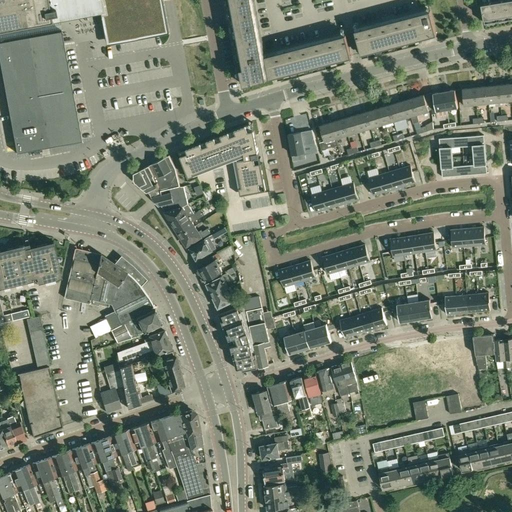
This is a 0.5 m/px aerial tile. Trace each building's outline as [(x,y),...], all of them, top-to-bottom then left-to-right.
[(0,0),(0,31),(4,31),(7,30),(12,29),(15,29),(19,28),(22,27),(27,27),(30,26),(35,25),(38,25),(42,24),(52,22),(52,20),(51,20),(51,16),(55,15),(56,15),(57,15),(57,14),(60,14),(59,9),(55,9),(54,9),(49,10),(49,9),(48,9),(46,0),(0,0)] [(46,0),(48,9),(49,9),(49,10),(54,9),(55,9),(59,9),(60,14),(103,6),(109,41),(156,33),(157,36),(160,35),(170,33),(164,5),(164,1),(163,0),(46,0)] [(230,0),(231,3),(228,3),(228,4),(230,11),(233,11),(234,16),(231,17),(232,25),(235,24),(236,30),(233,30),(233,31),(235,38),(235,39),(238,38),(239,44),(236,44),(237,52),(239,59),(242,58),(244,68),(240,68),(241,70),(243,69),(244,75),(242,75),(242,76),(243,85),(267,79),(266,78),(269,78),(265,55),(265,52),(255,0),(230,0)] [(497,21),(509,19),(505,0),(502,0),(494,1),(497,21)] [(494,1),(482,3),(485,23),(497,21),(494,1)] [(381,49),(382,49),(389,47),(388,44),(394,42),(395,45),(402,43),(403,43),(402,40),(407,39),(408,42),(416,40),(422,38),(437,34),(430,10),(429,7),(355,27),(355,30),(361,54),(362,54),(368,52),(376,50),(375,47),(380,46),(381,49)] [(0,41),(60,30),(59,26),(58,21),(52,22),(42,24),(38,25),(35,25),(30,26),(27,27),(22,27),(19,28),(15,29),(12,29),(7,30),(4,31),(0,31),(0,41)] [(61,31),(0,41),(0,64),(6,96),(16,153),(41,148),(48,147),(51,146),(82,141),(81,140),(64,45),(61,31)] [(265,55),(269,78),(278,76),(284,74),(291,73),(292,72),(291,70),(296,68),(297,71),(305,69),(304,66),(310,65),(310,68),(311,67),(318,66),(318,65),(318,62),(323,61),(324,64),(331,62),(332,62),(331,59),(336,58),(337,61),(337,60),(345,59),(351,57),(352,57),(346,34),(345,34),(344,31),(265,52),(265,55)] [(500,102),(505,102),(511,100),(511,99),(510,84),(498,85),(500,102)] [(498,85),(486,86),(488,104),(500,102),(498,85)] [(486,86),(474,88),(476,105),(488,104),(486,86)] [(476,105),(474,88),(462,89),(464,106),(476,105)] [(447,109),(458,107),(455,90),(444,92),(447,109)] [(444,92),(433,93),(436,110),(437,118),(448,116),(447,109),(444,92)] [(425,95),(412,99),(417,115),(429,111),(432,110),(431,94),(431,93),(425,95)] [(412,99),(401,102),(405,118),(411,117),(413,124),(414,123),(419,122),(417,115),(412,99)] [(394,122),(405,118),(401,102),(389,105),(394,122)] [(389,105),(378,109),(382,125),(394,122),(389,105)] [(371,128),(382,125),(378,109),(366,112),(371,128)] [(366,112),(355,116),(359,132),(371,128),(366,112)] [(359,132),(355,116),(343,119),(348,135),(359,132)] [(343,119),(332,122),(336,139),(348,135),(343,119)] [(338,144),(336,139),(332,122),(320,126),(325,142),(320,143),(322,149),(332,146),(338,144)] [(201,142),(183,149),(185,156),(181,157),(188,176),(233,159),(240,195),(265,190),(254,130),(248,131),(246,124),(234,129),(236,134),(231,136),(229,131),(220,134),(222,139),(217,141),(215,137),(206,140),(208,145),(203,147),(201,142)] [(312,130),(288,134),(293,161),(306,158),(305,154),(304,147),(316,145),(312,130)] [(484,135),(462,136),(462,147),(473,146),(474,155),(486,154),(484,135)] [(439,138),(441,158),(453,157),(452,147),(462,147),(462,136),(439,138)] [(474,164),(464,165),(465,175),(487,173),(486,154),(474,155),(474,164)] [(137,182),(147,192),(149,191),(152,198),(162,195),(161,191),(170,189),(181,187),(178,172),(170,155),(169,155),(169,156),(166,157),(154,163),(153,163),(153,164),(150,165),(134,173),(134,178),(136,183),(137,182)] [(453,166),(453,157),(441,158),(442,177),(465,175),(464,165),(453,166)] [(405,186),(416,182),(411,165),(400,168),(405,186)] [(405,186),(400,168),(389,171),(395,189),(405,186)] [(395,189),(389,171),(379,175),(384,192),(395,189)] [(384,192),(379,175),(368,178),(373,195),(384,192)] [(354,182),(343,185),(348,202),(359,199),(354,182)] [(320,185),(310,188),(312,194),(311,195),(316,212),(327,209),(322,191),(320,185)] [(337,205),(348,202),(343,185),(332,188),(337,205)] [(161,205),(165,211),(176,209),(185,205),(188,203),(184,186),(181,187),(170,189),(171,192),(173,202),(161,205)] [(337,205),(332,188),(322,191),(327,209),(337,205)] [(173,202),(171,192),(162,195),(152,198),(158,205),(159,206),(161,205),(173,202)] [(220,197),(212,199),(218,211),(223,209),(220,197)] [(175,226),(194,213),(188,203),(185,205),(176,209),(165,211),(163,212),(163,213),(164,213),(165,215),(167,214),(168,216),(167,217),(171,224),(173,223),(175,226)] [(194,213),(175,226),(177,230),(175,231),(179,236),(195,225),(192,222),(204,214),(201,209),(194,213)] [(183,240),(187,245),(191,243),(193,242),(194,241),(193,241),(198,238),(199,240),(210,232),(207,228),(202,231),(201,229),(198,231),(195,225),(179,236),(182,241),(183,240)] [(484,227),(473,228),(475,245),(486,244),(484,227)] [(462,229),(464,246),(475,245),(473,228),(462,229)] [(462,229),(451,230),(453,247),(464,246),(462,229)] [(199,242),(199,243),(197,244),(190,248),(193,252),(193,253),(192,255),(193,256),(194,258),(196,258),(197,259),(215,248),(210,239),(213,238),(213,239),(220,235),(217,231),(199,242)] [(423,234),(426,251),(437,250),(434,232),(423,234)] [(423,234),(412,235),(415,253),(426,251),(423,234)] [(404,255),(415,253),(412,235),(401,237),(404,255)] [(390,239),(393,256),(404,255),(401,237),(390,239)] [(30,249),(31,255),(27,256),(24,247),(0,252),(0,288),(32,280),(32,278),(36,277),(38,282),(61,277),(62,277),(58,261),(56,262),(55,259),(57,258),(54,243),(53,244),(42,247),(42,246),(41,247),(42,247),(30,250),(30,249)] [(354,247),(360,264),(370,261),(365,244),(354,247)] [(200,270),(199,271),(203,280),(205,279),(206,280),(223,272),(219,265),(222,264),(221,262),(229,258),(229,257),(234,254),(232,245),(214,255),(216,260),(199,269),(200,270)] [(344,250),(349,267),(360,264),(354,247),(344,250)] [(111,328),(154,307),(151,302),(149,297),(148,296),(147,296),(140,287),(140,286),(137,281),(133,278),(130,274),(127,272),(116,264),(115,264),(101,255),(101,254),(100,254),(87,254),(88,251),(75,248),(64,297),(90,303),(98,306),(99,304),(108,306),(109,303),(111,304),(114,311),(105,316),(111,328)] [(339,270),(349,267),(344,250),(334,253),(339,270)] [(122,252),(116,259),(128,268),(141,283),(148,277),(122,252)] [(334,253),(323,256),(328,274),(329,273),(331,280),(341,277),(339,270),(334,253)] [(311,260),(300,263),(305,280),(316,277),(311,260)] [(300,263),(290,266),(295,283),(305,280),(300,263)] [(290,266),(279,269),(284,287),(285,286),(287,293),(297,290),(295,283),(290,266)] [(207,284),(212,294),(227,288),(228,287),(226,282),(230,280),(227,273),(216,278),(217,279),(207,284)] [(227,288),(212,294),(211,295),(217,308),(226,304),(236,299),(232,292),(229,293),(227,288)] [(478,293),(480,311),(491,310),(489,292),(478,293)] [(478,293),(467,294),(469,312),(480,311),(478,293)] [(418,294),(407,296),(408,302),(411,320),(422,318),(419,301),(418,294)] [(458,313),(469,312),(467,294),(456,295),(458,313)] [(456,295),(445,296),(447,314),(458,313),(456,295)] [(271,345),(267,329),(262,307),(259,296),(245,300),(246,304),(247,311),(260,366),(261,366),(262,367),(269,364),(265,347),(271,345)] [(430,299),(419,301),(422,318),(433,317),(430,299)] [(408,302),(397,304),(400,322),(411,320),(408,302)] [(260,366),(247,311),(246,304),(229,310),(219,314),(222,313),(224,320),(222,320),(224,327),(227,326),(230,332),(228,333),(228,332),(227,332),(232,345),(231,345),(233,352),(233,351),(235,351),(237,357),(234,358),(237,369),(246,367),(247,369),(259,367),(260,367),(260,366)] [(371,311),(376,328),(387,324),(382,307),(371,311)] [(138,334),(145,332),(162,324),(155,308),(137,317),(111,330),(117,342),(138,336),(138,334)] [(371,311),(361,314),(366,331),(376,328),(371,311)] [(356,334),(366,331),(361,314),(351,317),(356,334)] [(38,316),(26,319),(27,325),(40,322),(38,316)] [(340,320),(345,337),(356,334),(351,317),(340,320)] [(40,322),(27,325),(29,332),(41,329),(40,322)] [(327,324),(316,327),(321,344),(332,341),(327,324)] [(310,347),(321,344),(316,327),(305,330),(310,347)] [(41,329),(29,332),(30,339),(43,335),(41,329)] [(169,339),(167,339),(166,336),(167,335),(165,331),(164,331),(164,330),(149,335),(151,340),(138,344),(117,352),(118,357),(169,339)] [(295,333),(300,350),(310,347),(305,330),(295,333)] [(289,353),(300,350),(295,333),(284,336),(289,353)] [(494,340),(494,334),(473,336),(476,355),(478,369),(487,369),(486,354),(496,353),(494,340)] [(43,335),(30,339),(32,346),(45,343),(43,335)] [(465,338),(454,341),(459,366),(470,364),(465,338)] [(156,354),(163,351),(171,349),(171,348),(172,346),(170,343),(169,342),(168,339),(169,339),(118,357),(119,362),(154,349),(156,354)] [(500,340),(494,340),(496,353),(496,361),(501,360),(503,360),(503,367),(503,368),(507,367),(505,341),(500,342),(500,340)] [(454,341),(444,343),(449,368),(459,366),(454,341)] [(45,343),(32,346),(34,353),(47,350),(45,343)] [(444,343),(433,345),(438,370),(449,368),(444,343)] [(433,345),(422,347),(427,372),(438,370),(433,345)] [(422,347),(411,349),(416,374),(427,372),(422,347)] [(47,350),(34,353),(36,361),(48,358),(47,350)] [(182,388),(184,385),(180,371),(178,363),(177,362),(178,360),(177,357),(175,357),(173,350),(159,355),(171,391),(180,388),(182,388)] [(395,352),(385,354),(389,372),(399,370),(395,352)] [(385,354),(376,356),(380,374),(389,372),(385,354)] [(376,356),(366,358),(370,376),(380,374),(376,356)] [(48,358),(36,361),(38,368),(48,366),(50,365),(48,358)] [(366,358),(357,361),(361,378),(370,376),(366,358)] [(350,360),(341,363),(350,392),(355,391),(356,394),(359,393),(358,390),(359,390),(357,380),(350,360)] [(350,392),(341,363),(331,367),(338,386),(341,395),(350,392)] [(120,367),(120,368),(123,385),(128,408),(141,403),(138,394),(135,384),(130,364),(120,367)] [(48,366),(38,368),(18,373),(33,437),(63,427),(48,366)] [(323,395),(330,394),(335,392),(328,367),(317,371),(323,395)] [(115,388),(123,385),(120,368),(105,373),(110,389),(100,392),(107,412),(122,407),(115,388)] [(316,372),(305,375),(312,405),(324,402),(321,393),(316,372)] [(302,376),(291,379),(296,397),(300,396),(303,407),(306,418),(308,417),(312,416),(309,405),(304,383),(302,376)] [(277,384),(284,412),(286,416),(290,415),(289,411),(290,411),(287,400),(292,399),(289,390),(287,381),(277,383),(277,384)] [(156,385),(160,397),(170,394),(166,382),(156,385)] [(284,412),(277,384),(277,383),(267,386),(270,396),(272,405),(277,403),(280,413),(284,412)] [(254,394),(252,394),(254,401),(256,401),(257,406),(257,407),(259,407),(260,411),(259,411),(259,412),(260,418),(261,420),(262,420),(265,429),(278,427),(275,416),(273,416),(272,411),(268,396),(266,391),(260,392),(256,393),(254,394)] [(458,393),(447,396),(448,402),(460,399),(458,393)] [(337,399),(338,402),(341,415),(345,414),(344,410),(346,410),(344,403),(342,403),(341,398),(337,399)] [(460,399),(448,402),(449,407),(461,405),(460,399)] [(413,402),(415,408),(426,406),(425,400),(413,402)] [(334,417),(341,415),(338,402),(331,404),(334,417)] [(461,405),(449,407),(450,413),(462,411),(461,405)] [(415,408),(416,414),(427,412),(426,406),(415,408)] [(184,431),(179,433),(183,444),(178,446),(180,450),(177,451),(176,449),(170,450),(175,465),(185,490),(188,500),(193,498),(204,495),(210,493),(209,487),(207,475),(207,470),(204,457),(201,440),(195,414),(189,410),(178,413),(184,431)] [(427,412),(416,414),(417,420),(429,418),(427,412)] [(179,433),(184,431),(178,413),(176,414),(176,413),(168,415),(178,446),(183,444),(179,433)] [(176,449),(177,451),(180,450),(178,446),(168,415),(159,419),(166,437),(170,450),(176,449)] [(10,426),(17,443),(26,439),(20,422),(16,424),(13,416),(7,418),(10,426)] [(0,424),(2,429),(8,445),(8,446),(17,443),(10,426),(7,418),(0,420),(0,424)] [(159,419),(151,421),(157,441),(161,439),(164,450),(162,450),(168,467),(175,465),(170,450),(166,437),(159,419)] [(149,422),(139,426),(151,459),(156,457),(151,442),(155,441),(149,422)] [(366,425),(356,427),(357,434),(368,431),(366,425)] [(139,426),(130,429),(137,448),(141,446),(146,461),(148,468),(153,467),(152,462),(151,459),(139,426)] [(301,428),(290,430),(291,436),(302,434),(301,428)] [(131,465),(136,464),(131,450),(135,448),(128,429),(119,432),(131,465)] [(323,431),(316,433),(318,444),(326,443),(323,431)] [(133,469),(131,465),(119,432),(111,435),(118,454),(122,453),(125,464),(127,471),(133,469)] [(276,443),(261,445),(262,452),(261,453),(262,456),(263,457),(263,458),(280,455),(279,450),(290,448),(288,435),(275,437),(276,443)] [(100,439),(114,481),(122,478),(118,468),(116,468),(115,466),(112,456),(116,455),(109,436),(100,439)] [(100,439),(91,442),(98,461),(101,460),(105,469),(109,482),(114,481),(100,439)] [(503,461),(511,458),(511,457),(508,441),(499,443),(503,461)] [(478,442),(468,444),(469,448),(469,450),(473,468),(483,466),(479,448),(478,442)] [(89,443),(80,446),(90,474),(91,476),(94,486),(96,493),(106,490),(103,479),(100,480),(97,472),(95,472),(92,463),(96,462),(89,443)] [(493,463),(503,461),(499,443),(489,445),(493,463)] [(493,463),(489,445),(479,448),(483,466),(493,463)] [(90,474),(80,446),(72,449),(79,468),(82,467),(85,476),(90,474)] [(473,468),(469,450),(469,448),(458,450),(463,470),(473,468)] [(70,450),(61,453),(74,491),(79,489),(76,479),(73,470),(77,469),(70,450)] [(437,451),(427,453),(429,459),(433,477),(443,475),(438,455),(437,451)] [(438,455),(443,475),(453,472),(449,452),(438,455)] [(61,453),(52,456),(58,475),(62,474),(66,483),(69,493),(74,491),(61,453)] [(272,468),(264,469),(264,475),(265,482),(266,483),(295,478),(292,463),(303,461),(302,454),(286,457),(287,463),(276,465),(276,467),(272,468)] [(329,455),(321,456),(323,474),(331,473),(329,455)] [(417,455),(408,457),(409,464),(413,482),(423,479),(419,461),(418,455),(417,455)] [(50,457),(41,460),(55,500),(57,505),(62,503),(53,477),(57,475),(50,457)] [(388,459),(378,461),(379,468),(378,468),(383,488),(384,488),(394,486),(390,468),(389,466),(388,461),(388,459)] [(433,477),(429,459),(419,461),(423,479),(433,477)] [(41,460),(33,463),(39,482),(43,481),(46,490),(50,502),(55,500),(41,460)] [(157,460),(152,462),(153,467),(154,467),(156,471),(160,470),(157,460)] [(36,483),(29,464),(20,468),(34,503),(34,504),(40,502),(33,484),(36,483)] [(413,482),(409,464),(399,466),(403,484),(413,482)] [(399,466),(390,468),(394,486),(403,484),(399,466)] [(34,503),(20,468),(12,471),(19,490),(23,488),(26,497),(29,505),(34,503)] [(10,472),(0,476),(14,511),(21,511),(17,503),(13,492),(17,491),(10,472)] [(14,511),(0,476),(0,475),(0,497),(3,496),(5,502),(4,502),(8,511),(14,511)] [(91,476),(86,478),(89,487),(94,486),(91,476)] [(340,488),(346,487),(343,476),(337,477),(340,488)] [(286,483),(266,485),(268,499),(276,499),(276,498),(277,498),(277,496),(277,495),(278,495),(278,494),(280,494),(282,494),(282,496),(300,494),(299,486),(287,488),(286,483)] [(164,501),(161,490),(152,492),(155,503),(157,508),(167,506),(165,501),(164,501)] [(176,493),(179,502),(188,500),(185,490),(176,493)] [(212,511),(212,507),(210,493),(204,495),(193,498),(188,500),(179,502),(147,511),(212,511)] [(168,504),(175,502),(173,493),(166,495),(168,504)] [(276,499),(268,499),(269,509),(289,506),(289,502),(301,501),(300,494),(282,496),(282,494),(280,494),(278,494),(278,495),(277,495),(277,496),(277,498),(276,498),(276,499)] [(340,504),(341,510),(359,506),(357,500),(340,504)]
